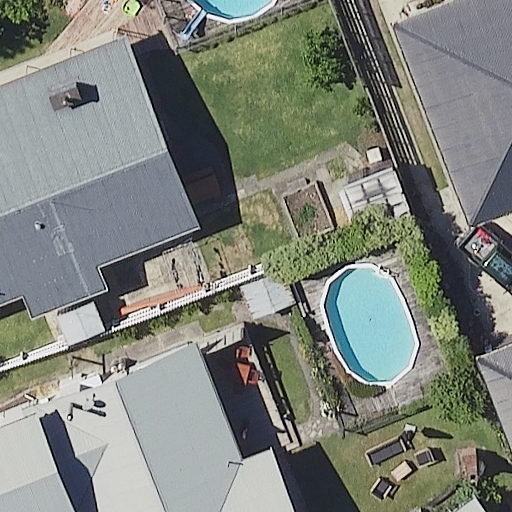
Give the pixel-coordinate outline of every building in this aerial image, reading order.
[(511,0),(452,0),(410,16),(484,215),(511,205),(511,0)] [(0,310),(27,298),(41,329),(115,296),(102,265),(213,217),(129,27),(0,83),(0,310)] [(253,445),(209,333),(0,415),(0,511),(59,511),(92,499),(96,511),(304,511),(275,436),(253,445)] [(511,345),(495,351),(511,405),(511,345)] [(505,511),(483,486),(452,511),(505,511)]
